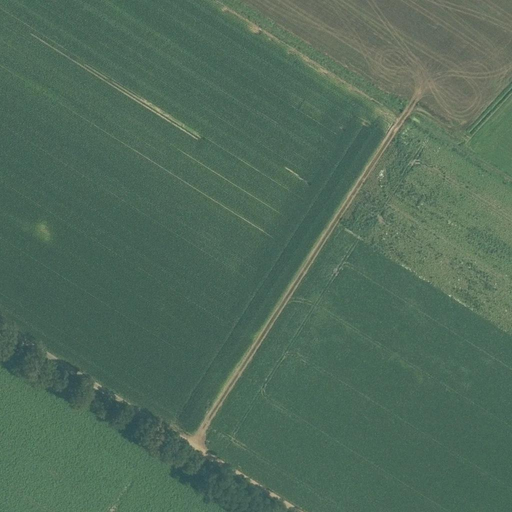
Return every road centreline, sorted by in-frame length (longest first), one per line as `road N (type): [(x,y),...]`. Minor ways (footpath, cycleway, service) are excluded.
road 1 (track): [(511,87),(456,132),(416,110),(410,116),(198,447)]
road 2 (unclassified): [(0,323),(300,511)]
